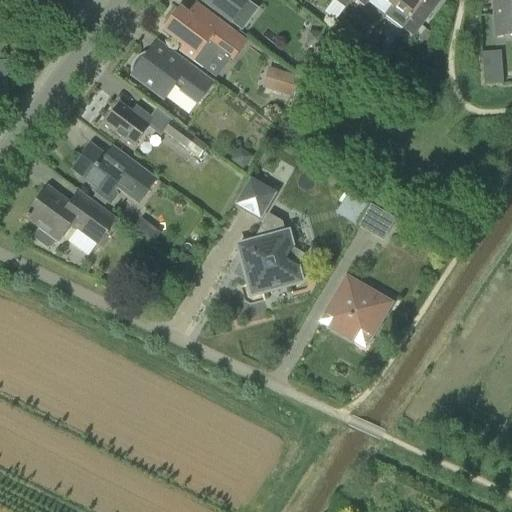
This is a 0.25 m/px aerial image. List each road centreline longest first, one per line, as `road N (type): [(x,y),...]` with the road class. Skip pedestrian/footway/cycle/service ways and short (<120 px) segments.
road 1 (residential): [(0,256),(350,421)]
road 2 (unclassified): [(0,156),(119,0)]
